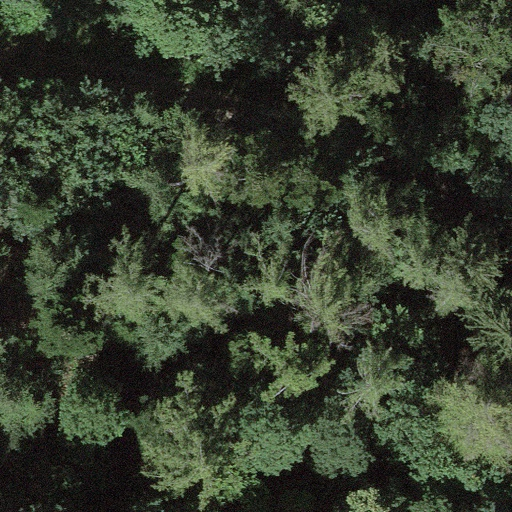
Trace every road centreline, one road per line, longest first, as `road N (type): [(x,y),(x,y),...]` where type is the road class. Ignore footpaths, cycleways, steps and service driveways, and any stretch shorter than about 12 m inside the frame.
road 1 (track): [(511,227),(433,170),(91,57),(0,51)]
road 2 (track): [(48,511),(260,452),(511,417)]
